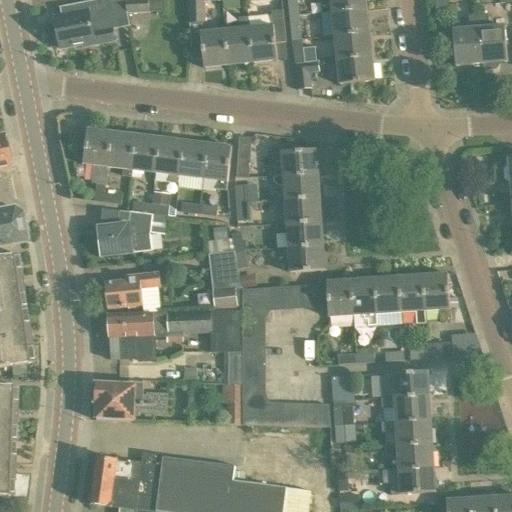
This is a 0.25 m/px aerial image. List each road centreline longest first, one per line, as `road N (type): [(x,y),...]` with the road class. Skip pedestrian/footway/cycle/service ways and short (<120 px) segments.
road 1 (residential): [(422,131),(22,80)]
road 2 (tertiary): [(56,511),(68,327),(44,186)]
road 3 (residential): [(511,383),(422,131)]
road 4 (residential): [(422,131),(407,0)]
